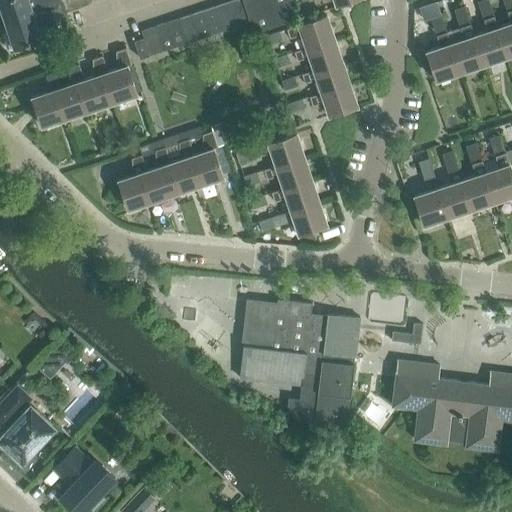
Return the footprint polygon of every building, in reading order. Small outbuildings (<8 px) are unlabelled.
[(0,0),(0,16),(3,15),(5,23),(55,6),(62,4),(61,0),(0,0)] [(61,0),(62,4),(65,12),(77,8),(74,0),(61,0)] [(74,0),(77,8),(89,4),(87,0),(74,0)] [(230,0),(227,1),(236,26),(248,22),(241,0),(230,0)] [(241,0),(248,22),(252,32),(297,17),(291,0),(241,0)] [(482,20),(493,16),(487,0),(481,0),(476,2),(482,20)] [(511,0),(501,0),(506,12),(511,9),(511,0)] [(215,5),(223,30),(236,26),(227,1),(215,5)] [(440,15),(436,2),(436,1),(418,7),(423,21),(429,19),(440,15)] [(65,12),(62,4),(55,6),(5,23),(8,30),(3,32),(9,48),(39,38),(35,26),(66,16),(65,12)] [(202,10),(211,34),(223,30),(215,5),(202,10)] [(459,28),(469,24),(463,6),(452,10),(459,28)] [(497,27),(507,56),(511,54),(511,9),(506,12),(509,23),(497,27)] [(190,14),(198,39),(211,34),(202,10),(190,14)] [(177,18),(186,43),(198,39),(190,14),(177,18)] [(288,37),(301,33),(305,48),(334,38),(326,15),(285,29),(288,37)] [(435,36),(446,32),(440,15),(429,19),(435,36)] [(473,35),(483,64),(507,56),(497,27),(493,16),(482,20),(486,31),(473,35)] [(165,22),(173,47),(186,43),(177,18),(165,22)] [(152,26),(161,51),(173,47),(165,22),(152,26)] [(459,72),(483,64),(473,35),(469,24),(459,28),(462,39),(450,43),(459,72)] [(148,55),(161,51),(152,26),(140,31),(142,37),(148,55)] [(265,36),(268,45),(281,41),(278,31),(265,36)] [(426,51),(435,80),(459,72),(450,43),(446,32),(435,36),(439,47),(426,51)] [(133,41),(133,42),(139,58),(148,55),(142,37),(133,41)] [(334,38),(305,48),(293,52),(296,60),(308,56),(313,70),(341,61),(334,38)] [(127,65),(131,64),(126,48),(116,51),(121,67),(107,71),(103,73),(112,102),(136,94),(127,65)] [(273,58),(276,68),(289,63),(286,54),(273,58)] [(98,75),(84,79),(79,81),(89,110),(112,102),(103,73),(107,71),(102,56),(93,59),(98,75)] [(341,61),(313,70),(301,74),(304,83),(316,79),(321,93),(349,83),(341,61)] [(74,82),(60,87),(55,89),(65,118),(89,110),(79,81),(84,79),(78,64),(69,67),(74,82)] [(51,90),(45,92),(31,97),(41,126),(65,118),(55,89),(60,87),(55,72),(45,75),(51,90)] [(283,90),(296,86),(293,76),(280,81),(283,90)] [(349,83),(321,93),(308,97),(311,105),(323,101),(328,116),(357,106),(349,83)] [(301,99),(288,103),(280,106),(283,115),(291,113),(304,109),(301,99)] [(210,126),(212,131),(217,147),(216,147),(213,148),(222,174),(231,171),(216,124),(210,126)] [(207,150),(193,154),(188,156),(198,185),(223,177),(222,174),(213,148),(216,147),(217,147),(212,131),(202,134),(207,150)] [(304,156),(296,133),(255,147),(258,155),(270,151),(275,166),(304,156)] [(488,138),(494,156),(504,153),(498,135),(488,138)] [(184,158),(170,162),(165,164),(175,193),(198,185),(188,156),(193,154),(188,139),(179,142),(184,158)] [(470,164),(481,161),(475,142),(464,146),(470,164)] [(160,166),(146,170),(141,172),(151,201),(175,193),(165,164),(170,162),(164,147),(155,150),(160,166)] [(235,154),(238,163),(251,159),(248,149),(235,154)] [(441,154),(447,172),(458,169),(451,150),(441,154)] [(484,172),(494,201),(511,194),(511,174),(509,164),(508,164),(504,153),(494,156),(498,168),(485,172),(484,172)] [(127,209),(151,201),(141,172),(146,170),(141,155),(131,158),(137,173),(117,180),(127,209)] [(275,166),(263,170),(266,178),(278,174),(282,188),(283,188),(311,179),(304,156),(275,166)] [(417,162),(423,180),(434,176),(428,158),(417,162)] [(471,209),(494,201),(484,172),(485,172),(481,161),(470,164),(474,175),(461,180),(471,209)] [(437,188),(447,216),(471,209),(461,180),(458,169),(447,172),(451,183),(438,187),(437,188)] [(242,176),(245,186),(259,181),(256,172),(242,176)] [(311,179),(283,188),(282,188),(270,192),(273,201),(285,197),(290,211),(319,201),(311,179)] [(423,224),(447,216),(437,188),(413,196),(423,224)] [(253,208),(266,204),(263,194),(250,199),(253,208)] [(290,211),(278,215),(281,225),(293,220),(298,234),(326,225),(319,201),(290,211)] [(271,217),(257,222),(260,231),(274,227),(271,217)] [(143,287),(142,299),(148,305),(163,319),(170,313),(154,298),(152,296),(152,295),(153,288),(143,287)] [(359,316),(326,312),(325,320),(310,319),(311,302),(277,298),(276,307),(247,304),(239,377),(301,384),(299,398),(288,397),(287,407),(297,419),(314,421),(313,424),(346,428),(354,356),(359,316)] [(420,343),(422,323),(413,322),(412,333),(392,331),(391,340),(420,343)] [(50,378),(53,375),(50,372),(67,354),(57,345),(37,366),(50,378)] [(511,373),(490,371),(488,384),(438,378),(439,364),(397,359),(391,405),(418,408),(414,440),(446,444),(446,442),(466,444),(466,447),(497,450),(501,417),(511,418),(511,373)] [(17,387),(0,404),(0,420),(4,424),(8,420),(13,425),(0,439),(22,460),(28,453),(30,454),(40,443),(39,442),(52,428),(30,407),(26,411),(21,406),(29,398),(17,387)] [(73,483),(61,497),(76,511),(82,511),(89,505),(93,508),(103,497),(99,494),(114,477),(96,460),(91,464),(73,447),(54,467),(68,481),(69,479),(73,483)] [(143,487),(121,511),(122,511),(141,511),(155,498),(143,487)]
